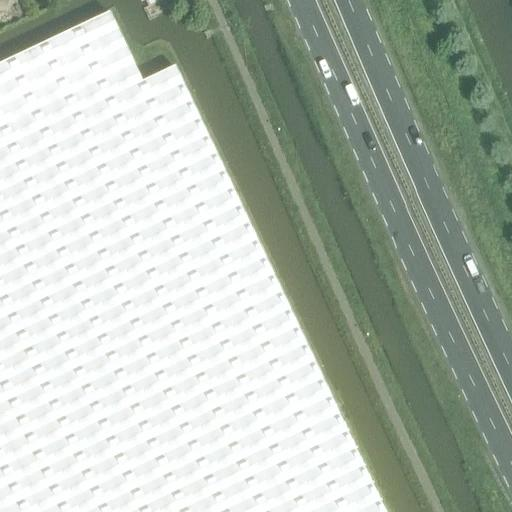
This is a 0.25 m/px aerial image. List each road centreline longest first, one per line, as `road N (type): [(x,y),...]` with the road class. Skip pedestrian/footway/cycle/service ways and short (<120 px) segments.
road 1 (primary): [(305,0),(511,457)]
road 2 (primary): [(511,367),(350,0)]
